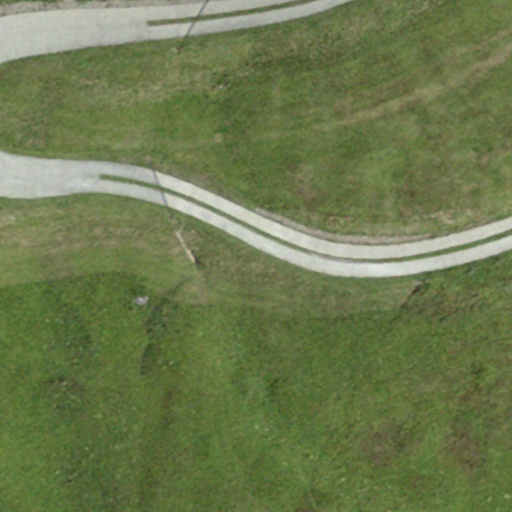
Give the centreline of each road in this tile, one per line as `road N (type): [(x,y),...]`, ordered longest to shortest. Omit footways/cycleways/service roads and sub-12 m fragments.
road 1 (track): [(0,155),(123,178),(382,253),(511,221)]
road 2 (track): [(261,0),(180,15),(56,19),(0,32)]
